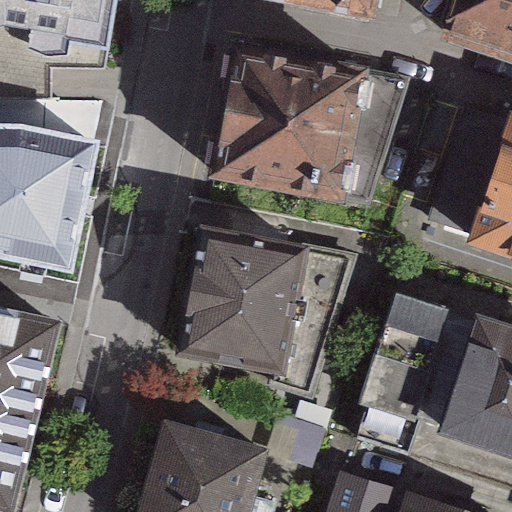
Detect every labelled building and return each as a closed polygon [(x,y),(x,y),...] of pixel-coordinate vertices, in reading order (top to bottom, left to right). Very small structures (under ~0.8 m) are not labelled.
[(114,0),(0,0),(0,97),(46,98),(46,71),(102,68),(114,0)] [(299,0),(372,14),(374,0),(299,0)] [(511,0),(458,0),(447,34),(511,54),(511,0)] [(407,81),(241,43),(214,175),(368,203),(407,81)] [(511,255),(511,120),(472,108),(433,231),(511,255)] [(14,132),(0,131),(0,272),(76,291),(103,149),(14,132)] [(351,259),(204,230),(180,351),(278,371),(274,383),(309,392),(351,259)] [(406,454),(451,311),(396,290),(354,437),(406,454)] [(56,323),(0,312),(0,409),(31,416),(56,323)] [(511,451),(511,331),(480,321),(444,429),(511,451)] [(31,416),(0,409),(0,503),(11,507),(31,416)] [(258,511),(275,457),(161,422),(133,511),(258,511)] [(386,511),(394,490),(343,474),(331,511),(386,511)] [(452,511),(413,499),(408,511),(452,511)]
